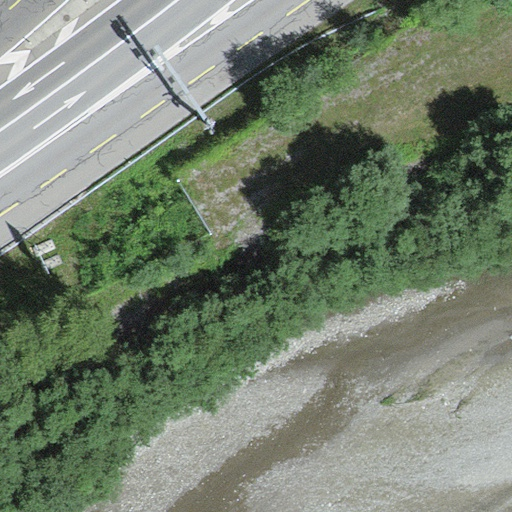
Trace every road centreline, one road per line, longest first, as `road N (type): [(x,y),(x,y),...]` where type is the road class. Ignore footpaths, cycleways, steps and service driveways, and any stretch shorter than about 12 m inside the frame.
road 1 (primary): [(0,135),(284,0)]
road 2 (trunk): [(176,0),(0,129)]
